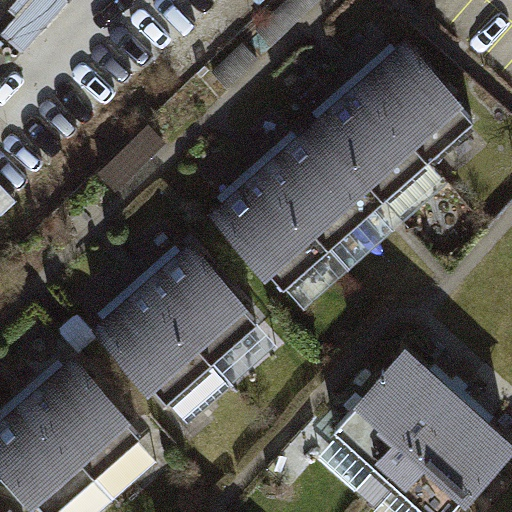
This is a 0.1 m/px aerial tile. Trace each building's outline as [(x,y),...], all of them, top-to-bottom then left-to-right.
[(67,1),(65,0),(27,0),(0,31),(0,36),(20,54),(67,1)] [(495,130),(399,31),(356,72),(452,171),(495,130)] [(410,214),(452,171),(356,72),(313,109),(410,214)] [(356,265),(410,214),(313,109),(257,159),(356,265)] [(257,159),(207,206),(307,312),(356,265),(257,159)] [(281,326),(187,227),(136,273),(232,374),(281,326)] [(232,374),(136,273),(86,320),(181,421),(232,374)] [(158,434),(65,339),(15,390),(106,483),(158,434)] [(448,378),(415,348),(310,463),(359,506),(463,392),(448,378)] [(77,511),(106,483),(15,390),(0,404),(0,478),(33,511),(77,511)] [(511,435),(483,410),(463,392),(359,506),(364,511),(455,511),(511,451),(511,435)]
